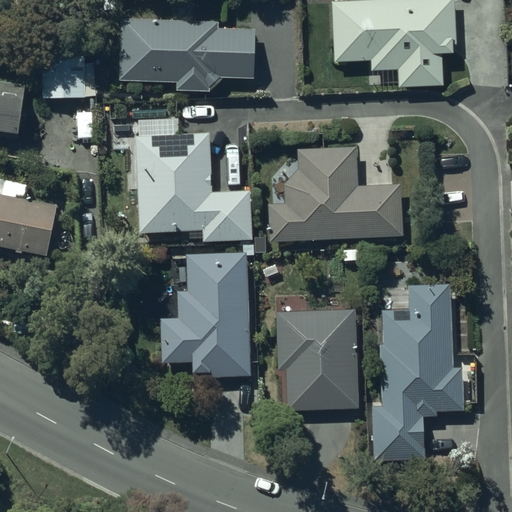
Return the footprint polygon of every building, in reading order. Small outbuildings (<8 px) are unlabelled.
[(456,0),(332,0),(335,58),(371,57),(371,68),(398,67),(399,83),(444,81),(443,48),(453,48),(453,40),(458,40),(456,0)] [(219,18),(121,15),(120,77),(177,78),(177,88),(211,88),(211,86),(224,75),(255,75),(255,24),(219,25),(219,18)] [(42,51),(42,93),(96,93),(96,60),(85,60),(85,51),(42,51)] [(0,76),(0,123),(21,125),(25,79),(0,76)] [(210,129),(136,131),(139,228),(203,227),(203,238),(254,236),(252,187),(212,188),(210,129)] [(285,200),(269,200),(269,238),(404,233),(402,180),(358,181),(357,142),(298,144),(298,165),(284,180),(285,200)] [(0,242),(46,251),(56,201),(25,194),(28,181),(4,176),(1,190),(0,189),(0,242)] [(178,314),(161,315),(162,358),(192,358),(192,368),(202,368),(202,373),(250,373),(248,248),(186,249),(187,286),(177,287),(178,314)] [(381,402),(372,402),(373,457),(426,457),(425,412),(438,412),(438,408),(464,407),(463,362),(454,363),(452,279),(409,280),(410,305),(383,306),(383,340),(380,340),(381,402)] [(280,307),(276,307),(277,366),(286,366),(287,407),(358,405),(356,305),(294,306),(294,302),(280,302),(280,307)]
